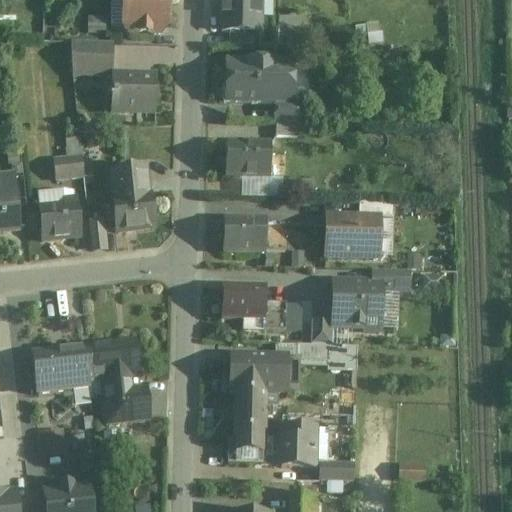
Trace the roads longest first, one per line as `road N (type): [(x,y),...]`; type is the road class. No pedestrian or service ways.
road 1 (residential): [(187,262),(193,0)]
road 2 (residential): [(187,262),(0,282)]
road 3 (residential): [(185,376),(180,511)]
